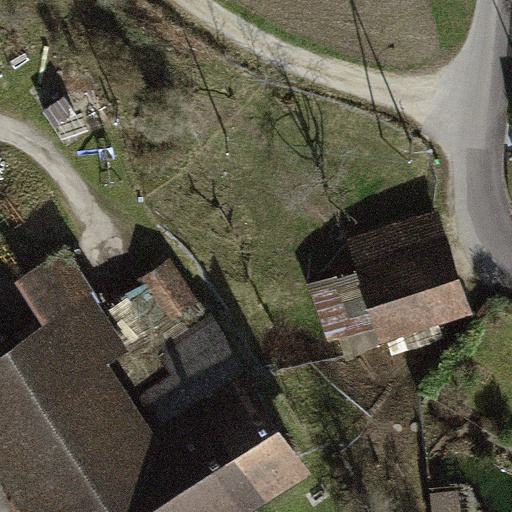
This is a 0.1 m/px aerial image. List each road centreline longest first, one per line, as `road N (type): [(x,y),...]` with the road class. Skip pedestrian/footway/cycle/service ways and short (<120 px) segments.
road 1 (track): [(182,0),(206,19),(469,126)]
road 2 (residential): [(493,0),(469,126),(487,253),(511,267)]
